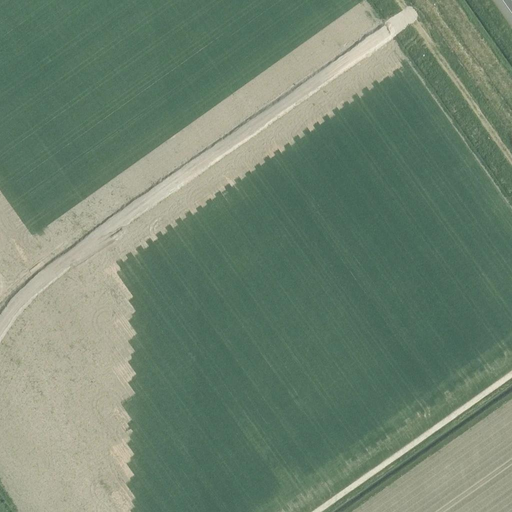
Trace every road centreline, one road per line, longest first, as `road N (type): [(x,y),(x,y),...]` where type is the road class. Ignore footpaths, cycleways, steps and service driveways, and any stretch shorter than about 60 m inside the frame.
road 1 (residential): [(0,324),(22,296),(431,0)]
road 2 (track): [(511,371),(314,511)]
road 3 (unclassified): [(511,105),(438,0)]
